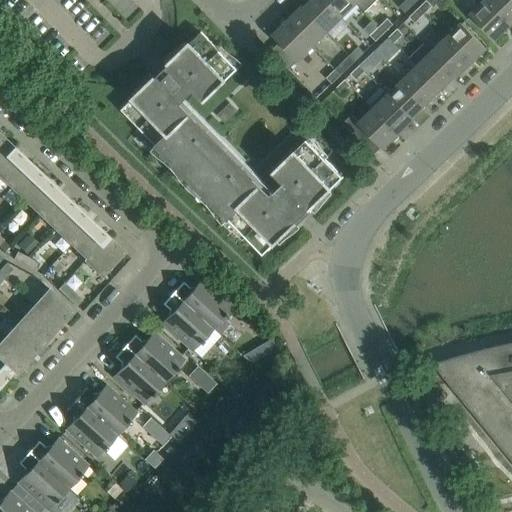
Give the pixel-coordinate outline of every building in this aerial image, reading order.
[(324,0),(311,0),(304,7),(304,8),(327,32),(342,17),(324,0)] [(356,3),(353,0),(324,0),(342,17),(356,3)] [(376,0),(353,0),(356,3),(365,12),(376,0)] [(405,12),(414,4),(409,0),(405,0),(399,6),(405,12)] [(432,6),(427,0),(426,0),(418,8),(424,14),(432,6)] [(510,25),(486,0),(484,0),(470,14),(495,40),(510,25)] [(511,0),(486,0),(510,25),(511,23),(511,0)] [(304,8),(304,7),(303,5),(287,20),(312,46),(327,32),(304,8)] [(415,22),(424,14),(418,8),(409,17),(415,22)] [(384,32),(393,24),(387,18),(379,26),(384,32)] [(289,69),(312,46),(287,20),(272,35),(279,42),(271,51),(289,69)] [(461,22),(446,37),(471,63),(487,48),(461,22)] [(376,41),(384,32),(379,26),(370,35),(376,41)] [(403,34),(398,29),(397,28),(389,36),(395,42),(403,34)] [(283,209),(236,161),(168,91),(182,78),(204,101),(238,69),(201,31),(169,62),(165,59),(150,74),(154,77),(121,109),(263,255),(295,223),(299,227),(314,212),(311,209),(343,177),(307,139),(273,172),(296,196),(283,209)] [(386,51),(395,42),(389,36),(380,45),(386,51)] [(471,63),(446,37),(432,51),(455,75),(455,76),(456,78),(471,63)] [(455,75),(432,51),(424,43),(409,57),(417,65),(440,90),(455,76),(455,75)] [(355,61),(364,52),(358,46),(349,55),(355,61)] [(341,75),(354,62),(355,61),(349,55),(335,69),(341,75)] [(374,62),(369,57),(368,56),(360,65),(365,71),(374,62)] [(357,79),(365,71),(360,65),(351,73),(357,79)] [(440,90),(417,65),(402,80),(426,104),(440,90)] [(332,83),(341,75),(335,69),(326,77),(332,83)] [(351,85),(345,79),(336,87),(342,93),(351,85)] [(426,104),(402,80),(388,94),(411,118),(412,117),(426,104)] [(411,118),(388,94),(380,86),(365,100),(373,108),(398,134),(413,119),(412,117),(411,118)] [(230,103),(217,115),(225,123),(237,111),(230,103)] [(398,134),(373,108),(358,123),(354,118),(345,127),(373,155),(381,147),(383,149),(398,134)] [(0,160),(13,146),(0,133),(0,160)] [(0,175),(8,183),(29,161),(13,146),(0,160),(0,175)] [(24,199),(45,176),(29,161),(8,183),(24,199)] [(40,214),(61,191),(45,176),(24,199),(40,214)] [(56,229),(77,206),(61,191),(40,214),(56,229)] [(72,244),(92,221),(77,206),(56,229),(72,244)] [(108,237),(92,221),(72,244),(86,257),(84,259),(86,260),(108,237)] [(124,252),(108,237),(86,260),(102,275),(124,252)] [(18,252),(14,259),(23,263),(28,257),(18,252)] [(39,263),(28,257),(23,263),(35,270),(39,263)] [(12,268),(6,263),(0,269),(0,273),(4,277),(12,268)] [(182,281),(172,292),(212,327),(232,305),(202,278),(192,289),(182,281)] [(64,282),(58,289),(77,305),(82,299),(64,282)] [(73,310),(49,288),(33,304),(58,326),(73,310)] [(212,327),(172,292),(162,303),(172,311),(162,323),(191,350),(198,342),(200,343),(203,340),(201,338),(212,327)] [(58,326),(33,304),(18,320),(43,343),(58,326)] [(43,343),(18,320),(3,336),(29,359),(43,343)] [(135,334),(124,345),(164,380),(184,358),(154,331),(144,342),(135,334)] [(29,359),(3,336),(0,338),(0,362),(10,372),(10,373),(13,376),(29,359)] [(272,338),(263,343),(268,352),(277,347),(272,338)] [(511,341),(503,344),(488,347),(471,352),(461,354),(447,359),(433,363),(511,460),(511,341)] [(164,380),(124,345),(114,356),(124,364),(114,376),(143,403),(150,395),(152,396),(155,393),(153,391),(164,380)] [(10,372),(0,362),(0,383),(10,373),(10,372)] [(207,393),(216,383),(207,375),(198,385),(207,393)] [(87,387),(76,398),(115,433),(136,411),(106,384),(96,395),(87,387)] [(115,433),(76,398),(66,409),(76,418),(66,429),(95,456),(102,448),(104,449),(107,446),(105,445),(115,433)] [(38,440),(28,451),(67,486),(88,464),(58,437),(48,449),(38,440)] [(67,486),(28,451),(18,462),(28,471),(18,482),(47,509),(54,501),(56,503),(59,499),(57,498),(67,486)] [(0,511),(33,511),(10,490),(0,501),(0,511)]
